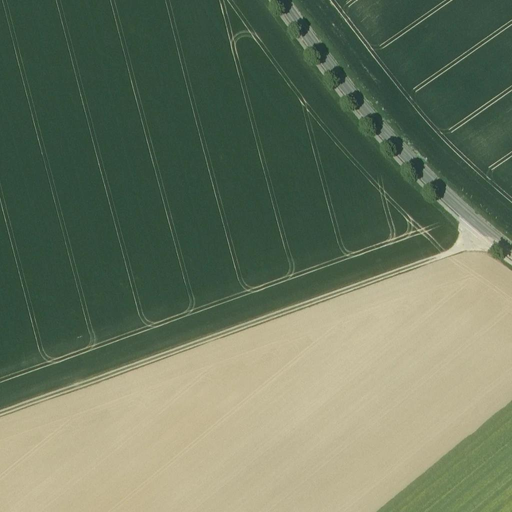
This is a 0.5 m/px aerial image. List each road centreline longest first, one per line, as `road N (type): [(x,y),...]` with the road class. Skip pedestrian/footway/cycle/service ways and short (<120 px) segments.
road 1 (track): [(0,423),(383,287),(492,240)]
road 2 (tertiary): [(511,255),(420,170),(283,0)]
